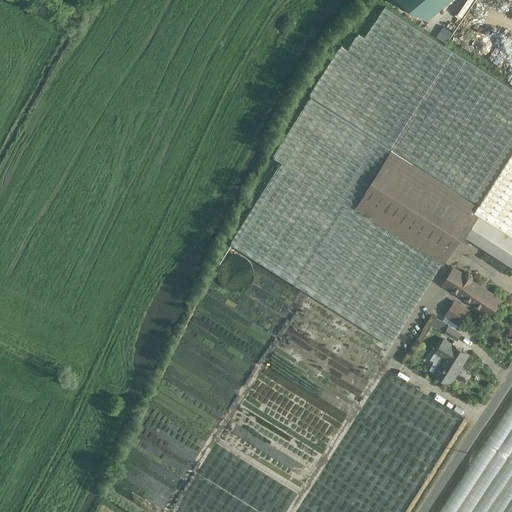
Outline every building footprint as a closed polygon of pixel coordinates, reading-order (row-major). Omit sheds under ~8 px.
[(399,0),(428,20),(441,9),(451,0),(399,0)] [(442,263),(355,209),(391,151),(478,206),(461,233),(511,265),(511,87),(385,8),(365,40),(358,36),(348,52),(341,48),(310,97),(391,148),(390,149),(310,99),(273,159),(281,164),(230,246),(390,346),(419,300),(442,263)] [(443,25),(437,35),(446,42),(453,32),(443,25)] [(478,206),(391,151),(355,209),(442,263),(461,233),(478,206)] [(466,274),(464,276),(453,269),(443,285),(470,302),(480,287),(471,280),(472,278),(472,275),(469,273),(466,274)] [(500,299),(480,287),(470,302),(490,315),(500,299)] [(468,312),(454,303),(446,316),(459,325),(468,312)] [(436,319),(433,326),(443,330),(445,322),(436,319)] [(461,334),(449,327),(444,334),(456,341),(461,334)] [(440,334),(433,330),(430,335),(436,339),(440,334)] [(468,355),(444,340),(436,352),(430,362),(442,369),(438,375),(451,383),(468,355)] [(511,511),(511,402),(440,511),(511,511)]
